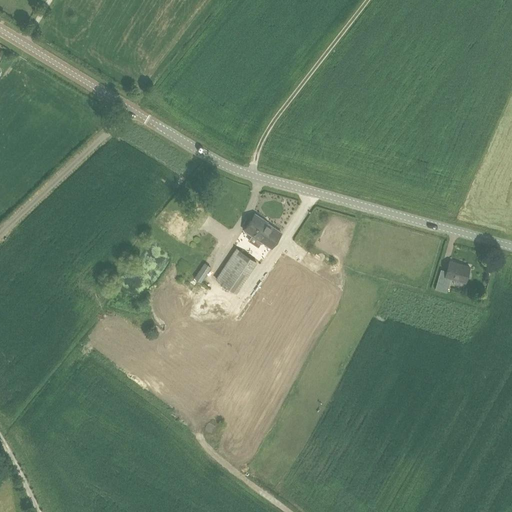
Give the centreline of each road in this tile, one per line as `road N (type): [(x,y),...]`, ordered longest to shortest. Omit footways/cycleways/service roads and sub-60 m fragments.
road 1 (tertiary): [(511,247),(236,170),(130,107)]
road 2 (track): [(252,175),(291,95),(365,0)]
road 3 (residential): [(0,234),(130,107)]
road 4 (tertiary): [(130,107),(0,30)]
